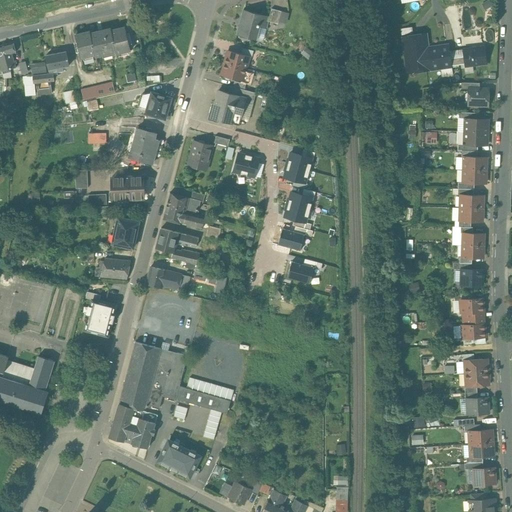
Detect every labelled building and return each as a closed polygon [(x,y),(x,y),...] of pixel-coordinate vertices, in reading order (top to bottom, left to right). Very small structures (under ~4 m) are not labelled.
[(281,11),(271,9),(269,17),(270,17),(268,21),(278,24),(281,11)] [(269,17),(243,10),(237,34),(255,39),(258,27),(260,25),(267,27),(268,21),(270,17),(269,17)] [(90,31),(76,34),(81,58),(95,55),(95,57),(116,51),(116,53),(131,50),(125,26),(112,30),(111,28),(91,33),(90,31)] [(427,33),(402,36),(407,74),(432,70),(429,48),(427,33)] [(13,42),(0,45),(0,64),(2,71),(10,69),(16,67),(12,53),(16,52),(13,42)] [(465,64),(464,56),(451,58),(449,45),(429,48),(432,70),(452,67),(452,66),(465,64)] [(302,53),(310,60),(315,54),(307,47),(302,53)] [(464,56),(465,64),(465,66),(486,64),(484,47),(463,50),(464,56)] [(254,51),(242,48),(241,54),(249,56),(252,57),(254,51)] [(241,54),(228,50),(225,63),(246,69),(249,56),(241,54)] [(67,51),(46,55),(49,69),(57,68),(57,71),(63,70),(63,66),(69,65),(67,51)] [(28,75),(24,62),(19,63),(23,76),(28,75)] [(246,69),(225,63),(222,75),(242,81),(241,83),(246,84),(251,85),(254,73),(245,71),(246,69)] [(31,69),(33,75),(47,74),(46,66),(31,69)] [(10,69),(2,71),(4,78),(12,77),(10,69)] [(33,75),(33,76),(34,83),(36,83),(37,91),(52,89),(50,80),(55,79),(53,73),(47,74),(33,75)] [(33,76),(24,77),(26,95),(35,94),(34,83),(33,76)] [(241,83),(234,81),(233,87),(244,90),(246,84),(241,83)] [(113,82),(81,90),(84,100),(115,92),(113,82)] [(244,90),(233,87),(231,93),(247,98),(245,102),(253,104),(256,93),(244,90)] [(489,89),(469,89),(468,92),(465,94),(465,99),(467,101),(468,101),(468,105),(473,105),(474,107),(479,107),(480,105),(488,106),(489,89)] [(231,93),(218,90),(211,118),(230,123),(231,120),(240,123),(245,102),(247,98),(231,93)] [(152,92),(142,94),(139,105),(147,108),(146,113),(165,119),(171,98),(152,92)] [(97,100),(87,103),(90,113),(99,110),(97,100)] [(476,119),(465,118),(465,132),(487,132),(487,119),(476,119)] [(145,130),(137,128),(130,157),(153,163),(159,140),(155,139),(156,133),(151,132),(151,129),(146,128),(145,130)] [(487,132),(465,132),(464,144),(464,145),(478,145),(486,145),(487,132)] [(437,143),(437,133),(425,133),(425,143),(437,143)] [(88,135),(88,144),(106,144),(106,135),(88,135)] [(230,140),(216,136),(214,143),(228,146),(230,140)] [(213,145),(194,140),(188,166),(203,170),(206,159),(209,159),(213,145)] [(235,148),(228,147),(226,158),(232,159),(235,148)] [(289,151),(285,164),(310,170),(315,153),(303,150),(301,155),(289,151)] [(260,158),(238,152),(232,173),(255,179),(256,176),(260,178),(264,164),(259,163),(260,158)] [(477,157),(464,157),(464,170),(486,170),(486,157),(477,157)] [(306,184),(310,170),(285,164),(282,178),(294,181),(293,185),(309,190),(311,185),(306,184)] [(87,170),(75,171),(76,189),(88,188),(87,170)] [(486,170),(464,170),(463,183),(474,183),(485,183),(486,170)] [(143,176),(111,177),(112,200),(144,199),(143,176)] [(290,190),(286,203),(311,210),(316,192),(304,189),(302,194),(290,190)] [(205,195),(193,191),(191,198),(201,201),(203,202),(205,195)] [(201,201),(191,198),(170,193),(167,203),(178,205),(176,211),(184,213),(185,212),(195,215),(197,210),(198,211),(201,201)] [(29,195),(27,203),(40,202),(40,194),(29,195)] [(106,194),(88,195),(89,207),(98,207),(107,206),(106,194)] [(474,195),(461,195),(460,208),(482,208),(483,195),(474,195)] [(195,215),(185,212),(184,213),(176,211),(178,205),(167,203),(163,219),(196,227),(202,228),(204,217),(195,215)] [(307,223),(311,210),(286,203),(283,217),(295,220),(294,224),(296,225),(310,229),(312,224),(307,223)] [(107,206),(98,207),(97,213),(111,216),(113,206),(107,206)] [(482,208),(460,208),(460,221),(471,221),(482,221),(482,208)] [(139,222),(118,217),(113,243),(133,248),(139,222)] [(221,229),(209,226),(210,219),(204,217),(202,228),(207,230),(206,236),(218,239),(221,229)] [(282,228),(278,244),(301,250),(305,235),(312,237),(313,230),(310,229),(296,225),(294,231),(282,228)] [(178,233),(161,228),(156,248),(173,252),(174,249),(176,240),(178,233)] [(3,229),(0,240),(0,266),(3,267),(12,232),(3,229)] [(199,238),(178,233),(176,240),(197,246),(199,238)] [(473,233),(463,233),(463,245),(483,246),(483,234),(473,233)] [(483,246),(463,245),(462,257),(463,257),(472,257),(482,258),(483,246)] [(198,265),(200,254),(182,249),(181,251),(174,249),(173,252),(171,258),(181,261),(193,264),(197,265),(198,265)] [(94,251),(84,252),(84,262),(94,261),(94,251)] [(131,261),(105,258),(104,261),(101,261),(99,268),(97,267),(95,276),(127,279),(131,261)] [(314,268),(292,262),(288,277),(310,283),(314,268)] [(209,268),(198,265),(197,265),(194,278),(206,281),(208,272),(209,268)] [(182,275),(151,267),(146,284),(162,288),(163,286),(178,289),(180,282),(182,275)] [(471,269),(462,269),(462,285),(482,286),(482,270),(471,269)] [(208,272),(206,281),(216,284),(214,291),(223,293),(227,277),(208,272)] [(189,277),(182,275),(180,282),(187,284),(189,277)] [(187,284),(180,282),(178,289),(185,291),(187,284)] [(482,298),(460,300),(461,313),(467,313),(483,312),(482,298)] [(87,330),(107,335),(115,306),(95,301),(87,330)] [(468,325),(462,325),(463,338),(485,337),(484,324),(483,324),(468,325)] [(154,346),(135,342),(119,403),(134,408),(141,410),(145,408),(146,406),(161,348),(155,347),(155,346),(154,346)] [(188,355),(161,348),(146,406),(147,407),(148,405),(160,408),(163,396),(176,400),(177,399),(227,413),(231,401),(180,386),(180,385),(188,355)] [(48,392),(45,391),(29,385),(34,369),(8,360),(9,357),(0,354),(0,400),(41,414),(48,392)] [(38,356),(34,369),(29,385),(45,391),(55,361),(38,356)] [(474,360),(465,360),(465,373),(487,372),(487,359),(474,360)] [(487,372),(465,373),(466,386),(476,386),(488,385),(487,372)] [(477,398),(467,398),(468,414),(488,413),(487,397),(477,398)] [(134,408),(119,403),(109,437),(124,441),(134,408)] [(176,404),(173,416),(185,419),(188,407),(176,404)] [(141,410),(134,408),(124,441),(132,443),(132,446),(137,447),(138,445),(148,448),(152,434),(154,435),(155,429),(154,429),(158,415),(141,410)] [(219,424),(210,421),(205,436),(214,438),(219,424)] [(481,430),(469,431),(470,444),(492,442),(491,429),(481,430)] [(412,435),(412,444),(425,443),(424,434),(412,435)] [(180,446),(169,440),(165,448),(164,448),(158,461),(172,468),(172,467),(176,469),(176,470),(190,477),(196,464),(200,455),(189,450),(188,451),(180,447),(180,446)] [(492,442),(470,444),(471,457),(482,456),(493,455),(492,442)] [(345,454),(345,444),(337,445),(337,454),(345,454)] [(483,468),(474,469),(475,485),(495,483),(494,467),(483,468)] [(333,476),(334,484),(348,484),(348,475),(333,476)] [(236,480),(233,486),(226,483),(221,493),(243,504),(250,491),(252,488),(251,488),(236,480)] [(263,484),(255,480),(251,488),(252,488),(250,491),(258,495),(263,484)] [(270,487),(263,484),(260,491),(267,494),(270,487)] [(274,489),(269,499),(262,511),(283,511),(286,508),(282,506),(287,496),(274,489)] [(470,500),(469,500),(469,511),(494,511),(494,504),(496,504),(496,498),(488,498),(470,500)] [(296,499),(290,510),(286,508),(283,511),(311,511),(314,508),(308,506),(308,505),(296,499)] [(348,500),(336,499),(335,511),(346,511),(347,511),(348,500)]
